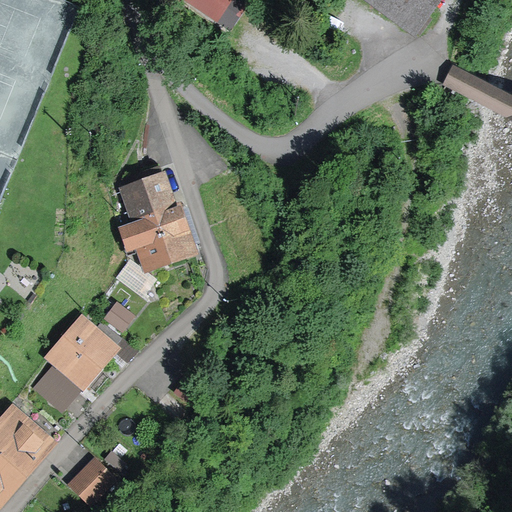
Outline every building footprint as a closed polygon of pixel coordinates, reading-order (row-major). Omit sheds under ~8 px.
[(244,2),(240,0),(188,0),(228,27),(244,2)] [(357,0),(415,42),(445,0),(444,0),(357,0)] [(164,170),(160,171),(158,164),(149,167),(140,171),(142,177),(115,187),(128,222),(117,226),(127,251),(137,247),(147,272),(199,253),(179,200),(175,201),(164,170)] [(98,326),(81,312),(43,357),(83,391),(115,353),(127,363),(138,351),(102,321),(98,326)] [(11,401),(0,414),(0,451),(28,475),(57,441),(11,401)] [(127,463),(111,450),(104,459),(120,471),(127,463)] [(0,507),(28,475),(0,451),(0,507)] [(90,507),(118,479),(95,456),(67,484),(90,507)]
